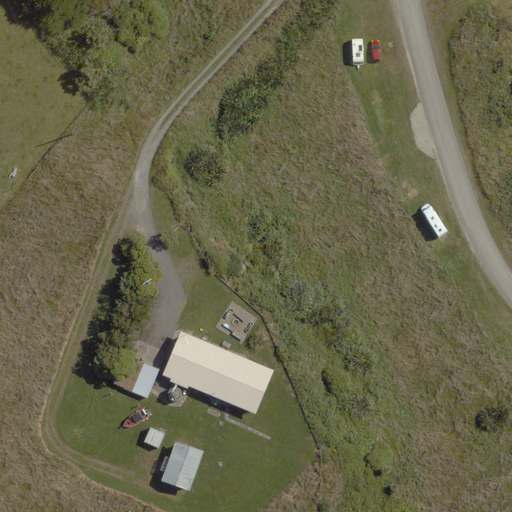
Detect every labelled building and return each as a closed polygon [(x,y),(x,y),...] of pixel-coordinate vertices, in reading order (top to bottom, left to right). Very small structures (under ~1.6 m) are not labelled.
[(511,326),(498,339),(511,355),(511,326)] [(275,376),(181,337),(163,381),(257,419),(275,376)] [(160,373),(123,360),(113,387),(150,401),(160,373)] [(168,431),(150,426),(145,444),(162,449),(168,431)] [(208,451),(177,441),(163,485),(194,495),(208,451)]
